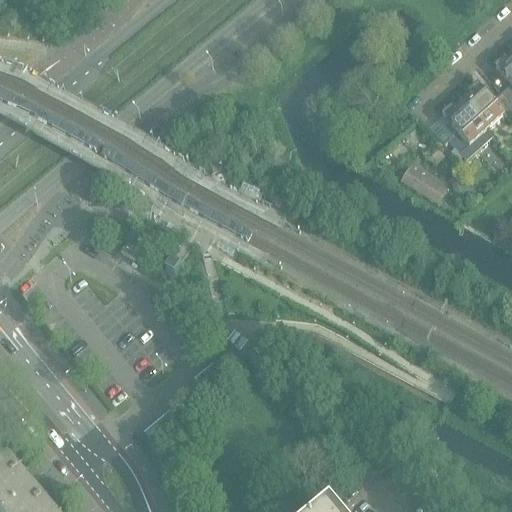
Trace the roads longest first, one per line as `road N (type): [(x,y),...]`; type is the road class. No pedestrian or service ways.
road 1 (secondary): [(0,226),(268,0)]
road 2 (tertiary): [(139,511),(126,477),(0,329)]
road 3 (secondary): [(169,0),(0,139)]
road 4 (tertiary): [(0,373),(118,511)]
road 5 (residential): [(414,111),(511,23)]
